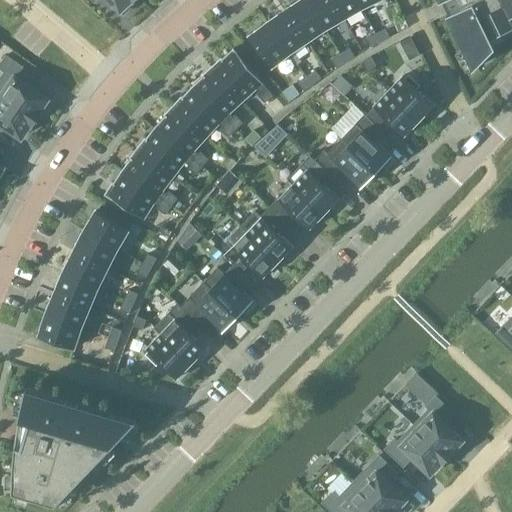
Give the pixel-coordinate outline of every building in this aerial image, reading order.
[(134,6),(131,3),(133,1),(133,2),(135,0),(93,0),(95,2),(97,0),(110,0),(111,1),(110,1),(111,2),(112,2),(124,15),(134,6)] [(300,0),(286,10),(308,42),(326,30),(307,0),(300,0)] [(307,0),(326,30),(344,19),(333,0),(307,0)] [(363,9),(358,0),(333,0),(344,19),(363,9)] [(358,0),(363,9),(380,0),(358,0)] [(511,0),(441,0),(442,1),(444,0),(451,13),(448,15),(475,69),(511,30),(511,0)] [(267,23),(290,54),(308,42),(286,10),(267,23)] [(290,54),(267,23),(249,37),(273,68),(290,54)] [(386,29),(376,34),(381,43),(391,38),(386,29)] [(371,48),(381,43),(376,34),(367,39),(371,48)] [(350,48),(341,54),(346,63),(355,57),(350,48)] [(215,70),(243,101),(253,92),(257,89),(260,92),(258,95),(265,103),(274,96),(234,49),(221,60),(224,63),(215,70)] [(332,60),(337,69),(346,63),(341,54),(332,60)] [(29,87),(25,85),(33,75),(5,56),(0,63),(0,69),(4,72),(0,77),(0,96),(33,120),(38,113),(37,112),(39,110),(42,113),(50,102),(35,91),(34,90),(34,91),(30,88),(29,87)] [(372,57),(362,62),(368,72),(377,66),(372,57)] [(204,76),(193,86),(236,130),(243,123),(236,115),(233,117),(230,113),(243,101),(215,70),(207,78),(204,76)] [(316,71),(307,77),(313,85),(322,79),(316,71)] [(404,76),(387,93),(418,123),(434,106),(417,89),(420,86),(409,75),(406,79),(404,76)] [(341,76),(333,85),(344,95),(352,86),(341,76)] [(304,92),(313,85),(307,77),(298,83),(304,92)] [(176,109),(207,137),(220,123),(224,127),(221,129),(229,138),(236,130),(193,86),(182,98),(184,101),(176,109)] [(294,87),(284,95),(290,103),(293,100),(297,98),(300,95),(294,87)] [(365,115),(383,132),(392,124),(405,136),(418,123),(387,93),(367,115),(365,114),(365,115)] [(3,128),(6,130),(7,131),(19,139),(28,126),(29,126),(33,120),(0,96),(0,125),(2,127),(3,128)] [(166,115),(155,127),(203,167),(209,159),(200,152),(198,155),(194,152),(207,137),(176,109),(169,118),(166,115)] [(342,139),(376,172),(391,157),(375,141),(383,132),(365,115),(342,139)] [(196,175),(203,167),(155,127),(145,140),(148,142),(141,151),(174,177),(186,162),(190,165),(187,167),(196,175)] [(254,130),(245,139),(251,146),(261,137),(254,130)] [(262,137),(253,145),(265,156),(273,147),(262,137)] [(326,169),(334,177),(343,169),(362,187),(376,172),(342,139),(328,153),(325,150),(315,160),(325,170),(326,169)] [(131,158),(122,171),(172,206),(177,200),(178,198),(169,192),(167,195),(163,192),(174,177),(141,151),(134,160),(131,158)] [(309,169),(294,185),(325,214),(339,199),(326,186),(334,177),(326,169),(325,170),(317,178),(309,169)] [(167,215),(172,206),(122,171),(113,184),(116,186),(109,197),(143,220),(155,202),(159,205),(157,208),(167,215)] [(325,214),(294,185),(280,199),(278,198),(269,207),(288,225),(297,217),(310,229),(325,214)] [(177,200),(172,206),(178,210),(182,204),(177,200)] [(288,225),(269,207),(261,216),(256,211),(241,226),(278,262),(293,247),(280,234),(288,225)] [(96,211),(84,231),(118,250),(129,231),(96,211)] [(181,235),(177,241),(181,245),(196,229),(189,223),(185,229),(181,235)] [(278,262),(241,226),(226,241),(242,256),(233,265),(242,273),(250,265),(264,277),(278,262)] [(161,228),(156,237),(166,243),(171,234),(161,228)] [(84,231),(74,252),(108,269),(118,250),(84,231)] [(108,269),(74,252),(64,272),(99,288),(108,269)] [(152,268),(157,259),(148,254),(143,264),(152,268)] [(152,268),(143,264),(138,273),(147,278),(152,268)] [(203,282),(238,316),(253,300),(234,282),(242,273),(233,265),(211,288),(204,282),(203,282)] [(64,272),(55,293),(91,308),(99,288),(64,272)] [(177,303),(202,327),(210,318),(224,331),(238,316),(203,282),(181,306),(178,303),(177,303)] [(134,304),(139,294),(129,290),(125,300),(134,304)] [(55,293),(46,314),(82,328),(91,308),(55,293)] [(134,304),(125,300),(120,310),(130,314),(134,304)] [(156,325),(194,362),(207,348),(194,335),(202,327),(177,303),(156,325)] [(82,328),(46,314),(39,336),(75,349),(82,328)] [(147,320),(137,316),(133,326),(143,331),(147,320)] [(511,317),(498,333),(511,346),(511,317)] [(194,362),(156,325),(154,328),(161,335),(147,349),(149,351),(146,355),(157,365),(160,362),(177,379),(194,362)] [(109,338),(119,341),(123,331),(113,327),(109,338)] [(119,341),(109,338),(105,348),(115,351),(119,341)] [(417,373),(406,385),(428,406),(436,396),(439,394),(417,373)] [(21,418),(17,447),(15,466),(14,492),(57,505),(137,421),(27,389),(21,418)] [(414,425),(448,458),(454,452),(453,452),(464,440),(446,423),(454,414),(436,396),(428,406),(427,406),(430,409),(414,425)] [(443,464),(448,458),(414,425),(398,442),(395,439),(386,449),(404,466),(413,457),(431,475),(442,463),(443,464)] [(379,456),(354,482),(385,511),(396,511),(397,511),(396,511),(398,509),(401,511),(410,503),(389,482),(398,473),(379,456)] [(385,511),(354,482),(339,498),(333,493),(323,503),(332,511),(385,511)]
